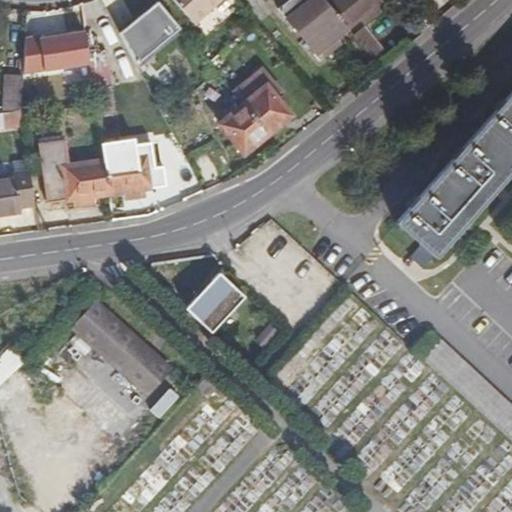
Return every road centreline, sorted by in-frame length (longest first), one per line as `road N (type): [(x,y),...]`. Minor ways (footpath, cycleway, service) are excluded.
road 1 (residential): [(277,182),(511,384)]
road 2 (secondary): [(0,263),(203,227),(277,182)]
road 3 (secondary): [(277,182),(498,0)]
